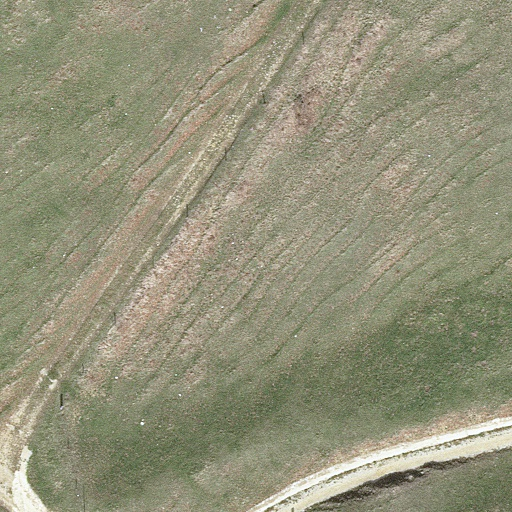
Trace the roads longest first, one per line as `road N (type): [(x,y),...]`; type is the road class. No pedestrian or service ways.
road 1 (track): [(0,473),(13,474),(31,407),(217,140)]
road 2 (track): [(511,429),(311,488),(266,511)]
road 3 (track): [(309,0),(217,140)]
